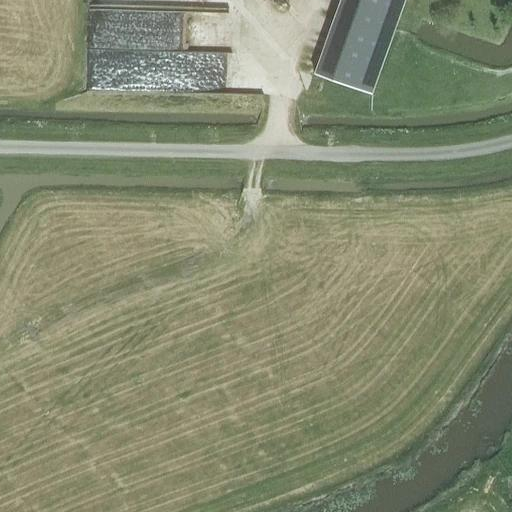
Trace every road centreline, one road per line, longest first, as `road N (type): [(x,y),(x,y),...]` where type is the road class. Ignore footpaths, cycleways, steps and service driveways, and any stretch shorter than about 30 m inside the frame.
road 1 (unclassified): [(0,147),(414,155),(511,142)]
road 2 (track): [(338,312),(353,248),(343,155)]
